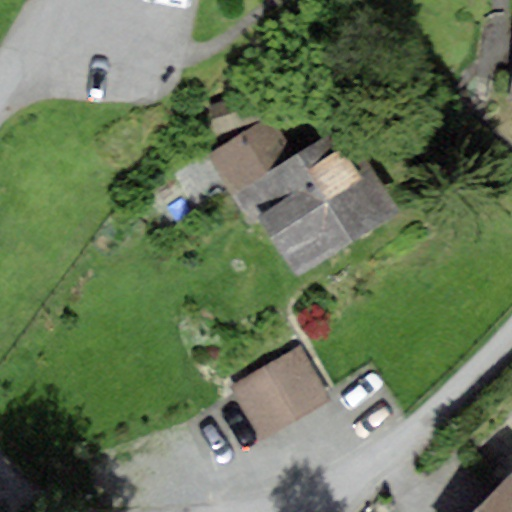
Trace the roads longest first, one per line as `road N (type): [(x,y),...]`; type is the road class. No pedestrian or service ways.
road 1 (residential): [(511,330),(452,400),(349,486),(295,511)]
road 2 (residential): [(0,102),(46,47),(123,21)]
